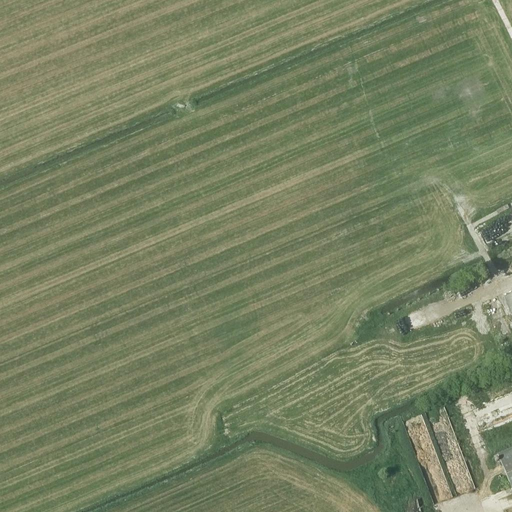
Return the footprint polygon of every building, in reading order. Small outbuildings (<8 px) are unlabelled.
[(468,306),(480,300),(478,295),(466,301),(468,306)] [(412,313),(417,328),(427,324),(422,310),(412,313)] [(407,331),(403,321),(386,327),(390,337),(407,331)] [(503,399),(473,400),(473,402),(482,429),(488,429),(494,427),(498,426),(508,423),(510,423),(511,422),(511,401),(509,402),(507,398),(503,399)] [(452,419),(434,424),(450,475),(467,469),(452,419)] [(511,447),(497,454),(511,491),(511,447)]
